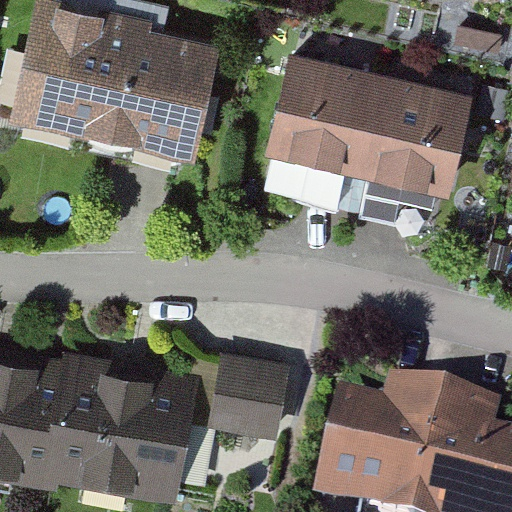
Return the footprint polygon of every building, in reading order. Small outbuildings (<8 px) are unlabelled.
[(154,13),(96,0),(33,0),(9,112),(195,152),(220,39),(152,24),(154,13)] [(476,88),(290,50),(269,155),(455,192),(476,88)] [(58,473),(176,497),(201,374),(64,346),(62,356),(0,343),(0,471),(56,483),(58,473)] [(289,355),(227,349),(218,426),(280,433),(289,355)] [(314,500),(361,511),(416,511),(446,390),(389,375),(383,399),(342,389),(314,500)] [(502,403),(446,390),(416,511),(511,511),(511,431),(497,427),(502,403)]
